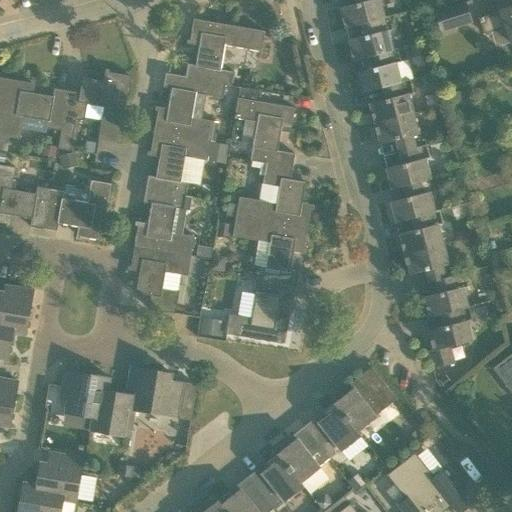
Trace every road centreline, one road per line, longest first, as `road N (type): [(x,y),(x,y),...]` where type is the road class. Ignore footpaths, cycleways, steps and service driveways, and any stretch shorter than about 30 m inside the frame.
road 1 (residential): [(270,419),(353,350),(372,324),(380,293),(374,231),(305,0)]
road 2 (residential): [(115,263),(154,0)]
road 3 (residential): [(270,419),(230,375),(195,357),(100,343)]
road 4 (residential): [(0,494),(23,458),(43,342)]
road 5 (residential): [(150,511),(270,419)]
road 6 (residential): [(143,0),(0,36)]
